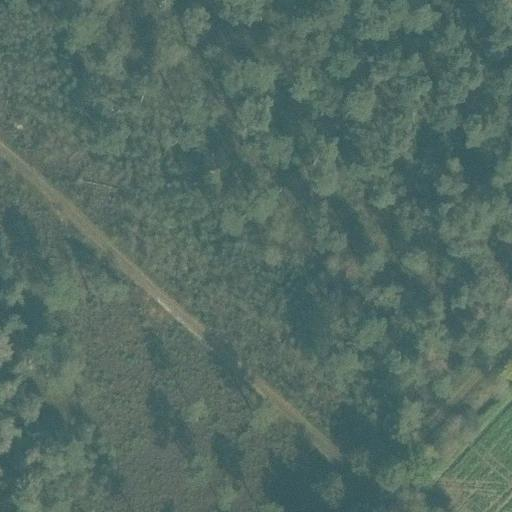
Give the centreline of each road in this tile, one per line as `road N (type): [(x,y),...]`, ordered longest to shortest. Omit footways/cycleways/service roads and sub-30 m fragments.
road 1 (track): [(0,153),(375,488)]
road 2 (track): [(511,351),(351,511)]
